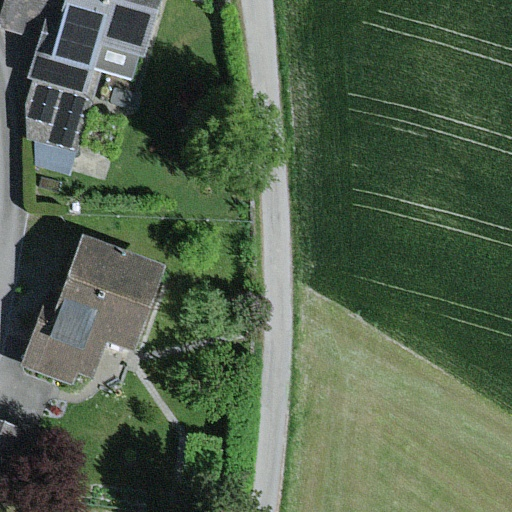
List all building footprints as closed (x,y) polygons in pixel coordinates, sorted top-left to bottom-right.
[(47,19),(52,0),(0,0),(0,3),(0,30),(32,40),(38,16),(47,19)] [(147,0),(52,0),(47,19),(38,16),(32,40),(22,74),(26,75),(82,92),(88,73),(124,83),(147,0)] [(82,92),(26,75),(18,103),(19,135),(67,149),(82,92)] [(151,266),(72,237),(49,298),(38,294),(10,370),(67,391),(73,374),(80,377),(93,340),(120,350),(151,266)] [(31,435),(0,424),(0,489),(11,493),(31,435)]
